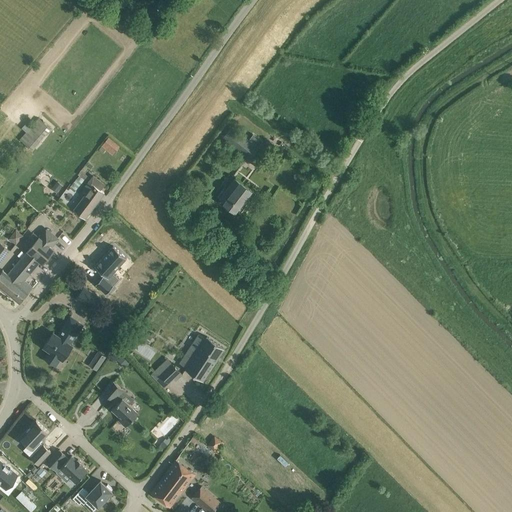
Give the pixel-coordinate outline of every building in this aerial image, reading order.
[(20,140),(32,150),(51,128),(38,118),(20,140)] [(223,137),(250,158),(258,148),(231,127),(223,137)] [(102,145),(113,155),(120,146),(109,137),(102,145)] [(218,196),(241,213),(256,193),(236,177),(227,189),(225,187),(218,196)] [(74,209),(85,218),(105,192),(88,180),(82,188),(87,192),(74,209)] [(28,250),(20,260),(32,270),(40,260),(43,263),(54,249),(52,246),(59,238),(46,228),(39,236),(27,250),(28,250)] [(0,262),(10,250),(0,242),(0,262)] [(95,265),(105,274),(103,276),(102,276),(96,283),(106,292),(119,278),(113,272),(126,257),(113,245),(95,265)] [(32,270),(20,260),(8,274),(3,270),(0,273),(0,285),(20,302),(33,286),(24,279),(32,270)] [(76,298),(93,309),(100,298),(84,286),(76,298)] [(44,358),(54,364),(59,357),(63,359),(73,345),(70,343),(83,324),(71,316),(58,335),(53,332),(44,346),(49,350),(44,358)] [(144,330),(138,338),(143,341),(144,339),(148,333),(144,330)] [(197,352),(186,368),(203,380),(225,347),(208,336),(206,338),(199,334),(190,347),(197,352)] [(118,360),(125,367),(130,362),(123,355),(118,360)] [(165,361),(155,370),(168,383),(173,377),(176,380),(183,374),(172,362),(169,365),(165,361)] [(104,392),(114,401),(115,400),(117,403),(112,409),(121,417),(119,420),(126,426),(139,412),(123,397),(121,398),(119,396),(124,390),(114,381),(104,392)] [(36,419),(20,437),(33,449),(33,448),(37,452),(31,457),(38,464),(51,451),(44,444),(40,441),(49,431),(36,419)] [(310,432),(303,426),(285,445),(292,451),(310,432)] [(163,449),(171,439),(169,437),(167,439),(165,437),(160,443),(161,443),(159,445),(163,449)] [(207,446),(214,450),(220,442),(214,437),(207,446)] [(61,467),(76,482),(88,470),(83,465),(84,464),(78,459),(77,460),(72,455),(69,458),(66,455),(60,449),(47,462),(53,468),(54,468),(57,471),(61,467)] [(0,459),(0,481),(7,487),(14,479),(17,474),(0,459)] [(151,492),(170,506),(195,473),(176,459),(151,492)] [(41,467),(37,472),(42,476),(47,471),(41,467)] [(91,499),(99,506),(100,504),(101,506),(106,501),(104,499),(113,491),(112,490),(113,488),(108,484),(107,485),(101,480),(89,493),(83,487),(74,497),(80,503),(82,501),(86,504),(91,499)] [(192,497),(209,511),(216,511),(223,504),(201,485),(192,497)] [(37,511),(22,497),(18,501),(28,511),(37,511)]
